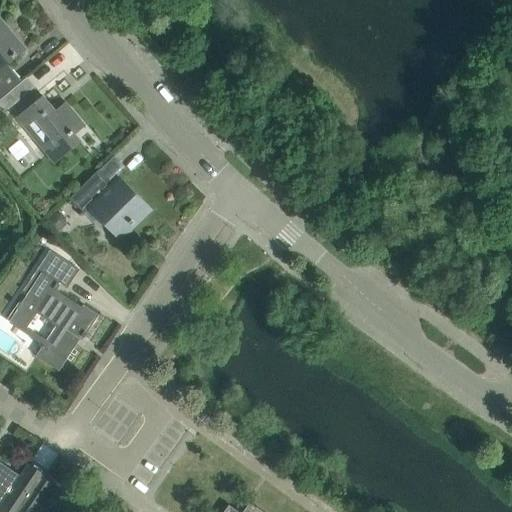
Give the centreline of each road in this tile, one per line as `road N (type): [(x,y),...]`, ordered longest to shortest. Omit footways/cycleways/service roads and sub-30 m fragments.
road 1 (residential): [(511,399),(476,385),(387,321),(233,190)]
road 2 (residential): [(76,427),(233,190)]
road 3 (residential): [(233,190),(75,0)]
road 4 (residential): [(76,427),(125,461),(157,414),(123,390)]
